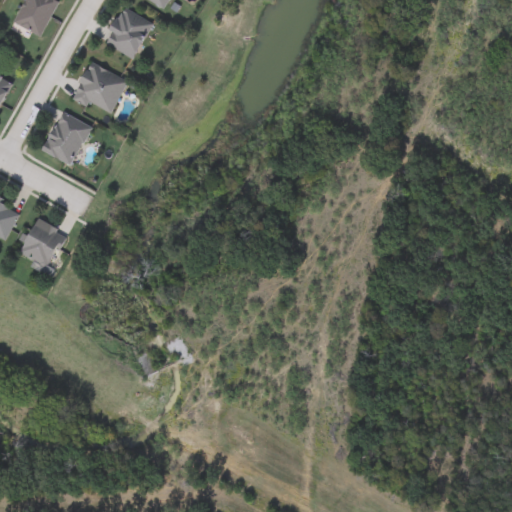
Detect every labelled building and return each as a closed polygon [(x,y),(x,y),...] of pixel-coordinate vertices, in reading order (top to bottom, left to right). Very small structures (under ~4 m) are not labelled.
[(57,0),(40,37),(12,24),(22,0),(57,0)] [(169,0),(165,9),(145,0),(169,0)] [(132,60),(102,44),(121,8),(150,23),(132,60)] [(111,115),(71,99),(86,63),(125,79),(111,115)] [(0,76),(10,82),(0,102),(0,76)] [(41,153),(57,112),(88,124),(72,165),(41,153)] [(4,242),(0,240),(0,204),(17,213),(4,242)] [(34,220),(63,234),(47,268),(18,255),(34,220)]
